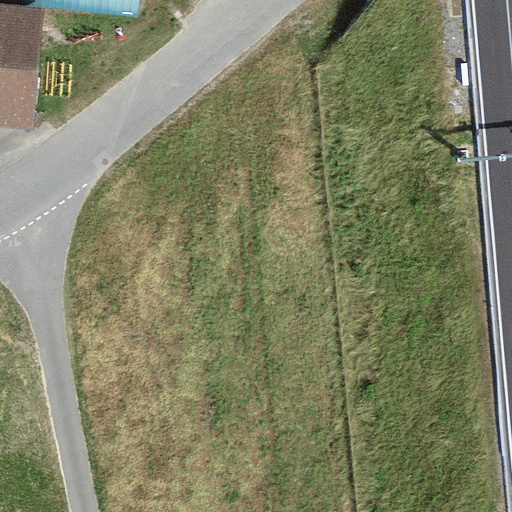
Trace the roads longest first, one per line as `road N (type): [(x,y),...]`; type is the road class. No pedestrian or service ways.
road 1 (unclassified): [(88,511),(23,192)]
road 2 (unclassified): [(271,0),(23,192)]
